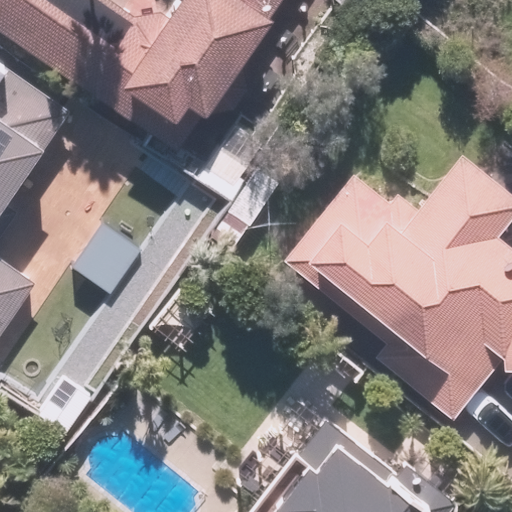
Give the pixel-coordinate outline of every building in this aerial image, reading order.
[(193,124),(276,0),(174,0),(162,18),(134,0),(132,0),(126,10),(110,0),(0,0),(0,32),(165,143),(183,117),(193,124)] [(0,343),(9,330),(46,279),(0,246),(0,213),(73,110),(0,58),(0,343)] [(222,137),(188,178),(251,229),(285,188),(222,137)] [(494,368),(511,364),(511,247),(497,235),(511,216),(511,195),(453,147),(411,197),(395,184),(382,199),(349,172),(277,260),(369,336),(355,353),(445,426),(494,368)] [(44,355),(9,330),(0,343),(0,402),(8,408),(44,355)] [(446,511),(450,508),(322,409),(241,511),(446,511)]
